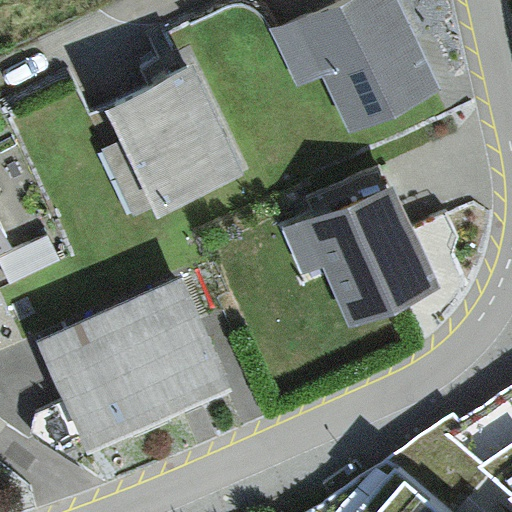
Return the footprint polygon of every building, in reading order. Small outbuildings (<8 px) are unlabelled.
[(347,136),(440,93),(396,0),(336,0),(268,32),(296,92),(321,80),(347,136)] [(106,108),(153,203),(225,167),(178,72),(106,108)] [(352,329),(442,290),(395,182),(389,185),(382,167),(305,200),(313,220),(284,233),(302,275),(324,265),(352,329)] [(38,233),(0,250),(0,264),(5,275),(49,255),(38,233)] [(81,431),(209,382),(173,289),(45,337),(81,431)] [(511,383),(463,415),(441,439),(474,466),(511,435),(511,383)] [(511,435),(474,466),(505,490),(511,484),(511,435)] [(375,511),(409,473),(388,451),(296,511),(375,511)] [(437,511),(445,504),(409,473),(375,511),(437,511)]
